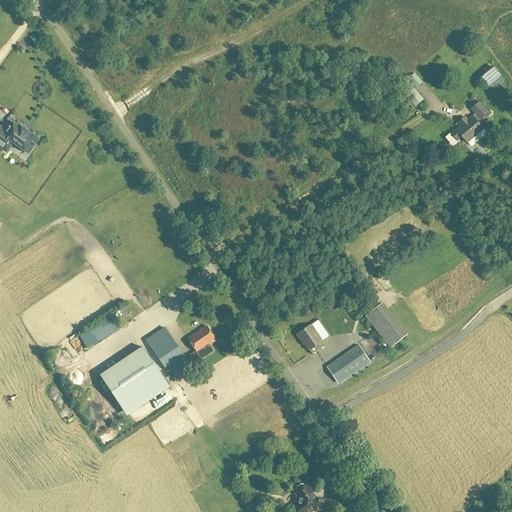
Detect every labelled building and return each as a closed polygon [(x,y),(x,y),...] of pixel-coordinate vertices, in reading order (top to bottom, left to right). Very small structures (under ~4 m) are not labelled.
[(493,67),(481,78),(488,86),(500,75),(493,67)] [(467,143),(475,135),(479,140),(487,133),(476,122),(479,119),(480,119),(488,112),(479,102),(471,109),(475,114),(468,121),(467,120),(465,120),(463,120),(462,122),(461,123),(461,125),(462,126),(452,135),(458,141),(462,137),(467,143)] [(7,151),(13,142),(28,153),(38,139),(21,127),(21,129),(13,123),(10,127),(9,127),(9,128),(7,132),(0,127),(0,142),(4,145),(2,148),(7,151)] [(391,348),(407,336),(382,304),(366,316),(391,348)] [(126,309),(130,315),(136,311),(132,305),(126,309)] [(140,335),(151,327),(147,323),(137,331),(140,335)] [(209,345),(216,341),(206,326),(187,338),(201,360),(214,351),(209,345)] [(324,347),(321,342),(310,326),(297,335),(302,342),(311,355),(324,347)] [(167,373),(187,360),(165,328),(146,341),(167,373)] [(165,381),(142,347),(100,376),(123,410),(165,381)] [(370,364),(359,347),(326,368),(337,385),(370,364)] [(297,504),(292,508),(294,511),(310,511),(313,511),(319,511),(326,511),(329,502),(322,500),(320,502),(314,500),(311,495),(311,493),(306,485),(304,487),(303,485),(301,485),(296,488),(296,490),(297,492),(295,493),(298,499),(297,500),(297,502),(297,504)]
